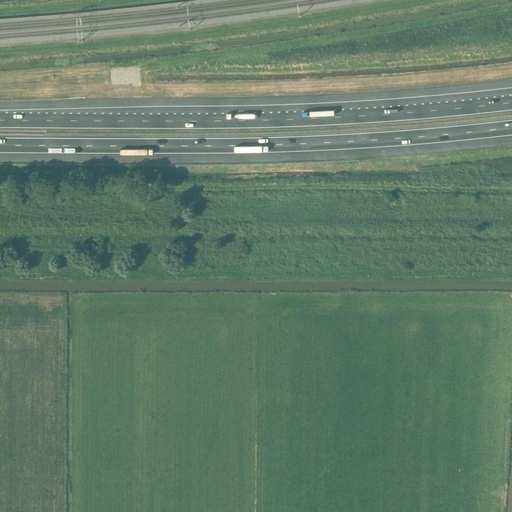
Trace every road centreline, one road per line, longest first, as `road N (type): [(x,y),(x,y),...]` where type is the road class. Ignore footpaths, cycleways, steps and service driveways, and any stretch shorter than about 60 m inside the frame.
road 1 (motorway): [(511,102),(255,121),(0,119)]
road 2 (motorway): [(0,145),(251,145),(511,126)]
